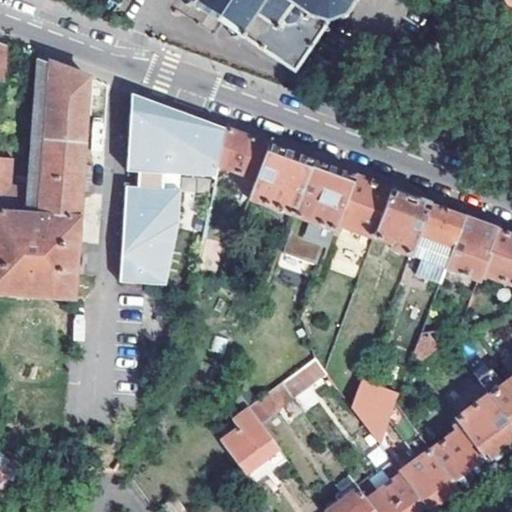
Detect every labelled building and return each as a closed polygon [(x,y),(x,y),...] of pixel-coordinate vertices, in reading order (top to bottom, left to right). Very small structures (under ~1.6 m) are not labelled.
[(184,0),(186,1),(184,5),(188,9),(192,6),(232,32),(231,36),(236,41),(240,36),(286,68),(293,72),(302,59),(327,25),(327,18),(336,16),(339,21),(345,19),(342,11),(349,2),(356,3),(357,0),(184,0)] [(511,0),(503,0),(511,14),(511,0)] [(106,86),(49,65),(41,191),(10,189),(0,188),(0,296),(74,302),(86,97),(100,102),(106,86)] [(0,188),(10,189),(17,85),(6,85),(1,85),(0,97),(0,188)] [(143,143),(147,101),(140,98),(135,142),(143,143)] [(166,179),(214,183),(216,169),(224,129),(147,101),(143,143),(135,142),(132,175),(143,176),(143,191),(130,190),(120,285),(166,290),(179,228),(182,195),(165,194),(166,179)] [(246,138),(224,129),(216,169),(254,183),(268,146),(246,138)] [(254,183),(247,201),(290,217),(310,161),(281,150),(268,146),(254,183)] [(322,165),(310,161),(290,217),(318,226),(313,243),(327,248),(333,231),(353,177),(322,165)] [(363,181),(353,177),(333,231),(339,233),(341,229),(371,240),(390,191),(363,181)] [(371,240),(388,245),(386,250),(407,257),(427,205),(419,202),(390,191),(371,240)] [(418,261),(412,276),(438,286),(444,271),(464,218),(435,208),(427,205),(407,257),(418,261)] [(444,271),(475,282),(476,278),(495,230),(471,221),(464,218),(444,271)] [(483,281),(484,277),(511,287),(511,235),(504,233),(495,230),(476,278),(483,281)] [(222,243),(207,240),(198,277),(214,280),(222,243)] [(420,334),(410,360),(414,366),(448,340),(442,332),(420,334)] [(511,352),(508,356),(511,362),(511,377),(498,388),(486,372),(476,379),(488,396),(511,428),(511,352)] [(312,361),(281,383),(292,399),(325,374),(312,361)] [(359,382),(348,409),(363,427),(377,389),(359,382)] [(363,427),(377,445),(396,396),(377,389),(363,427)] [(266,395),(247,409),(258,424),(277,411),(266,395)] [(503,452),(511,445),(511,428),(488,396),(455,421),(457,424),(487,464),(503,452)] [(393,406),(386,422),(416,460),(402,470),(398,465),(394,468),(425,510),(431,505),(454,487),(428,452),(393,406)] [(455,432),(428,452),(454,487),(480,469),(487,464),(457,424),(451,427),(455,432)] [(236,429),(220,442),(244,474),(277,450),(262,430),(246,441),(236,429)] [(6,460),(4,458),(0,463),(0,496),(3,499),(40,475),(38,464),(6,460)] [(366,478),(355,486),(374,511),(421,511),(425,510),(394,468),(390,463),(381,469),(390,481),(376,492),(366,478)] [(374,511),(355,486),(348,477),(335,487),(340,494),(334,497),(339,504),(327,511),(374,511)] [(271,511),(262,499),(243,511),(271,511)]
